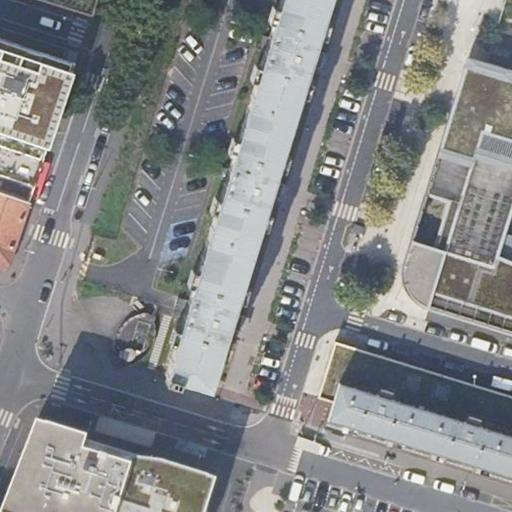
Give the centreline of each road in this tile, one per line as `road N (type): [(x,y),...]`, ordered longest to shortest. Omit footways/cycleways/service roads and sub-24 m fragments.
road 1 (residential): [(314,308),(408,0)]
road 2 (tertiary): [(29,304),(112,43)]
road 3 (residential): [(243,444),(11,373)]
road 4 (residential): [(314,308),(511,369)]
road 5 (residential): [(269,451),(465,511)]
road 6 (residential): [(269,451),(314,308)]
